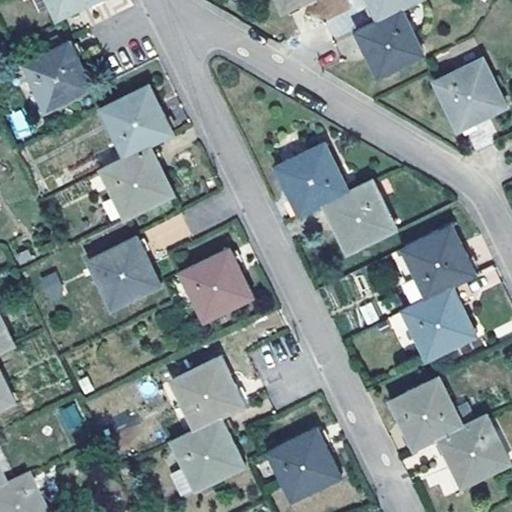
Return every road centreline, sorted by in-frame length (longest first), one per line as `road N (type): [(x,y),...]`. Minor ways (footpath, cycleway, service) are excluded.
road 1 (residential): [(163,23),(403,511)]
road 2 (residential): [(163,23),(200,23),(451,170),(482,196),(511,251)]
